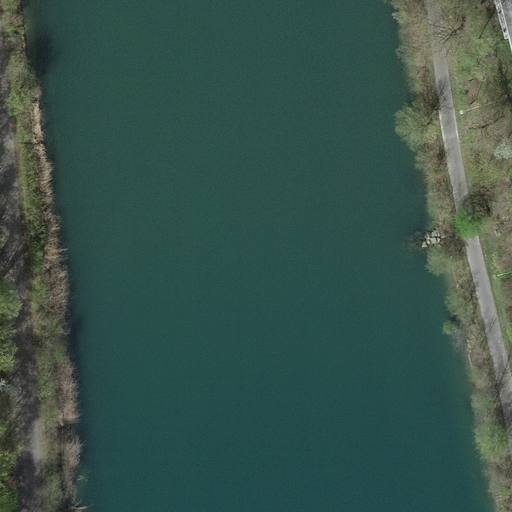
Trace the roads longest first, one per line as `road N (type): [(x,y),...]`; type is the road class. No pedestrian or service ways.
road 1 (unclassified): [(436,0),(452,144),(511,420)]
road 2 (unclassified): [(28,511),(0,141)]
